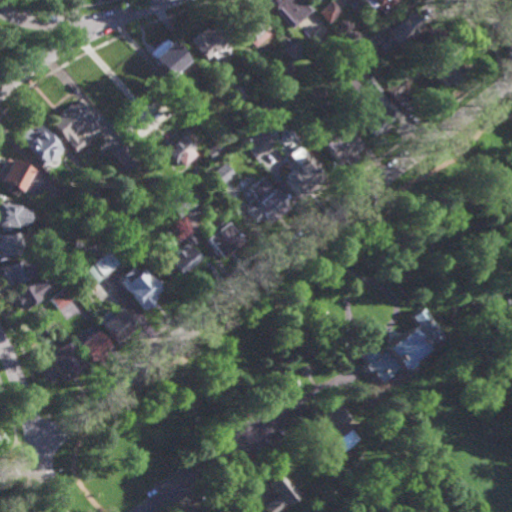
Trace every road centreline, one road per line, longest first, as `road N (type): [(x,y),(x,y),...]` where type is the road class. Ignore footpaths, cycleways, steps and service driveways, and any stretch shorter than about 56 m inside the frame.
road 1 (residential): [(511,80),(40,450)]
road 2 (residential): [(166,0),(79,37),(0,92)]
road 3 (residential): [(0,344),(61,511)]
road 4 (residential): [(121,17),(48,24),(0,8)]
